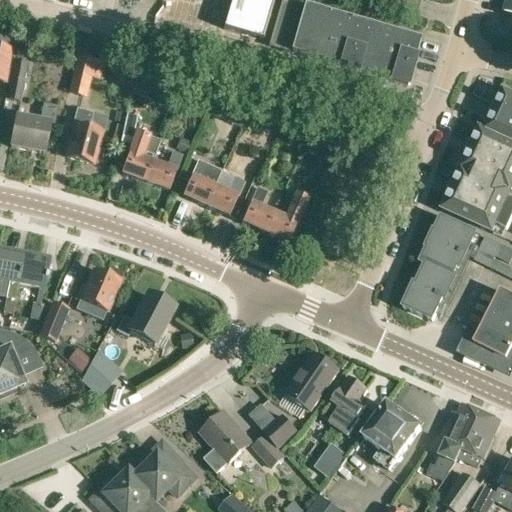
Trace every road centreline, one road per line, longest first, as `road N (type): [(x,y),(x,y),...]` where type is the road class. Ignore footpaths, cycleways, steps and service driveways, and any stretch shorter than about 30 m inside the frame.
road 1 (unclassified): [(431,128),(0,1)]
road 2 (residential): [(0,476),(178,394),(231,352),(266,294)]
road 3 (tertiary): [(266,294),(139,237),(0,197)]
road 4 (residential): [(349,331),(431,128)]
road 5 (tertiary): [(511,401),(349,331)]
